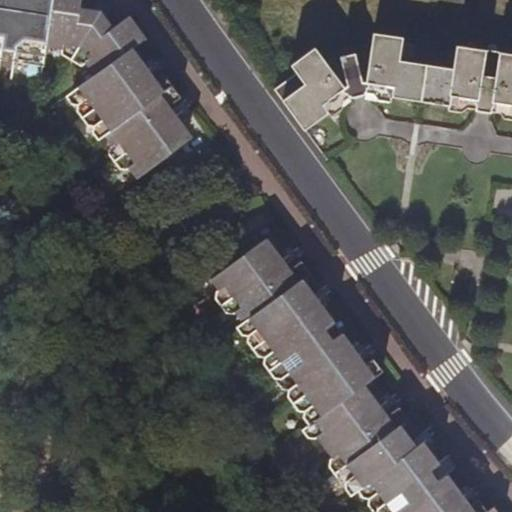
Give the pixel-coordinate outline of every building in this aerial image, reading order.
[(101,23),(90,16),(79,14),(80,0),(52,0),(52,5),(22,1),(22,0),(0,0),(0,53),(0,51),(15,53),(14,61),(43,66),(46,48),(60,50),(60,55),(81,67),(85,63),(94,76),(73,92),(80,102),(77,105),(76,111),(86,125),(93,127),(97,125),(112,145),(109,147),(108,154),(118,168),(125,170),(128,168),(136,178),(186,141),(163,109),(179,98),(163,76),(146,87),(124,56),(139,44),(123,22),(107,33),(101,23)] [(93,11),(104,17),(107,11),(108,8),(107,4),(104,2),(101,2),(98,3),(93,11)] [(93,11),(90,16),(101,23),(104,17),(93,11)] [(398,60),(398,56),(418,59),(420,46),(401,42),(401,37),(371,33),(365,82),(391,87),(390,97),(447,106),(449,95),(476,99),(474,109),(489,112),(491,101),(511,104),(511,53),(455,45),(452,68),(398,60)] [(274,90),(303,130),(327,112),(321,104),(343,89),(339,84),(313,50),(290,66),(295,73),(274,90)] [(340,58),(347,80),(359,78),(354,55),(340,58)] [(144,231),(162,257),(190,237),(185,229),(190,225),(182,213),(176,217),(171,210),(144,231)] [(500,511),(494,503),(486,508),(479,498),(461,510),(414,446),(408,450),(399,440),(413,429),(397,408),(381,419),(358,388),(381,371),(372,359),(356,370),(301,297),(317,284),(301,262),(284,274),(261,243),(212,278),(219,288),(215,290),(215,297),(221,306),(226,312),(230,314),(235,310),(244,322),(251,332),(247,334),(247,341),(252,349),(256,354),(265,357),(268,355),(275,364),(271,367),(271,373),(276,381),(281,387),(293,388),(300,397),(307,408),(303,411),(303,417),(307,424),(302,428),(307,434),(314,435),(324,448),(332,458),(327,462),(337,473),(341,479),(347,479),(350,478),(358,487),(363,482),(371,490),(368,500),(375,511),(376,511),(500,511)]
